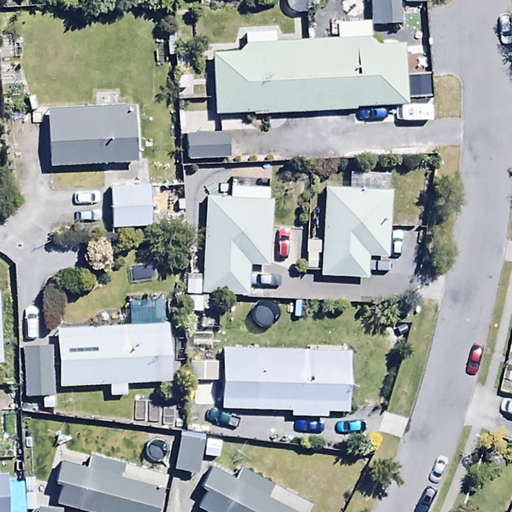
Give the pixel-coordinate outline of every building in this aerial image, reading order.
[(398,0),(369,0),(371,26),(400,25),(398,0)] [(372,46),(368,22),(335,23),(336,41),(275,43),(274,33),(244,34),(244,47),(240,54),(212,55),(213,117),(354,113),(354,109),(408,107),(406,45),(372,46)] [(133,88),(46,94),(50,152),(136,147),(133,88)] [(226,134),(186,136),(187,162),(227,160),(226,134)] [(153,172),(110,173),(110,211),(153,210),(153,172)] [(348,189),(324,188),(319,277),(368,280),(369,257),(386,258),(391,175),(349,173),(348,189)] [(229,200),(206,199),(202,294),(246,296),(248,266),(268,267),(271,202),(268,202),(269,191),(229,189),(229,200)] [(167,324),(55,331),(59,388),(107,385),(108,398),(124,397),(124,385),(171,382),(167,324)] [(350,351),(223,346),(220,410),(289,413),(289,417),(328,419),(329,413),(348,414),(350,351)] [(52,347),(24,348),(24,398),(53,398),(52,347)] [(203,436),(179,432),(173,471),(196,474),(203,436)] [(78,511),(157,511),(167,478),(88,456),(84,471),(60,464),(54,486),(59,487),(54,505),(78,511)] [(312,511),(314,509),(244,469),(237,482),(211,467),(200,485),(207,489),(196,508),(202,511),(312,511)]
